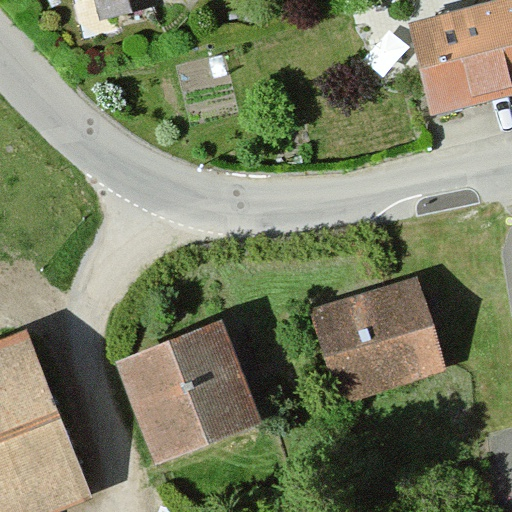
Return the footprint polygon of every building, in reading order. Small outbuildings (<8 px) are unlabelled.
[(104,0),(107,15),(160,4),(158,0),(104,0)] [(511,0),(459,0),(414,13),(444,115),(511,95),(511,0)] [(308,303),(337,404),(455,371),(426,269),(308,303)] [(123,359),(165,463),(271,420),(229,316),(123,359)] [(0,511),(52,511),(106,492),(42,321),(0,336),(0,511)]
